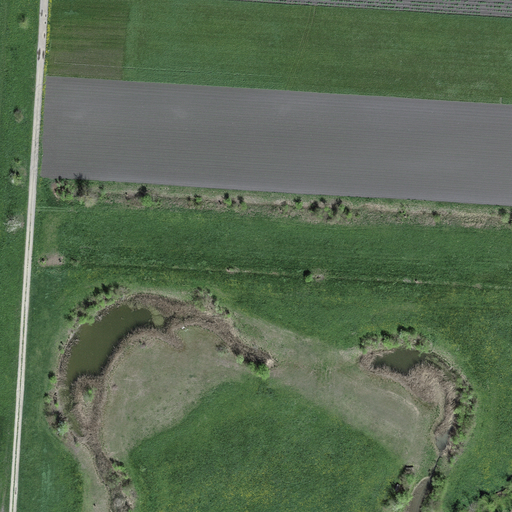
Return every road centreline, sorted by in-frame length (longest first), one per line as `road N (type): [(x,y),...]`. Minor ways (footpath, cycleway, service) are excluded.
road 1 (track): [(32,180),(511,209)]
road 2 (track): [(13,511),(32,180)]
road 3 (track): [(32,180),(44,0)]
